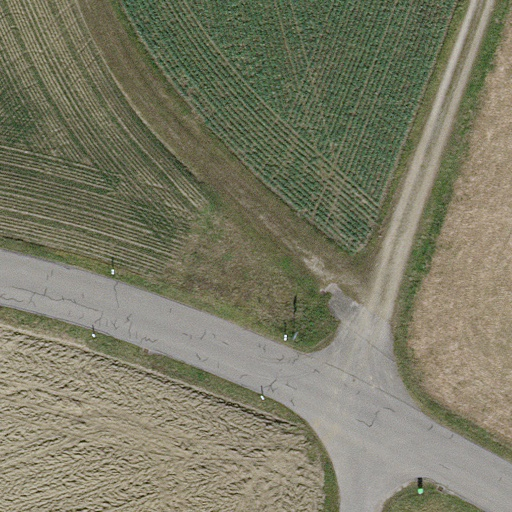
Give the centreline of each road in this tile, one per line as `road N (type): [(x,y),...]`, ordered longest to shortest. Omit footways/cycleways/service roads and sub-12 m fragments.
road 1 (track): [(368,414),(378,318),(482,0)]
road 2 (track): [(98,0),(152,100),(214,169),(378,318)]
road 3 (tertiary): [(0,284),(95,304),(368,414)]
road 4 (tertiary): [(368,414),(511,494)]
